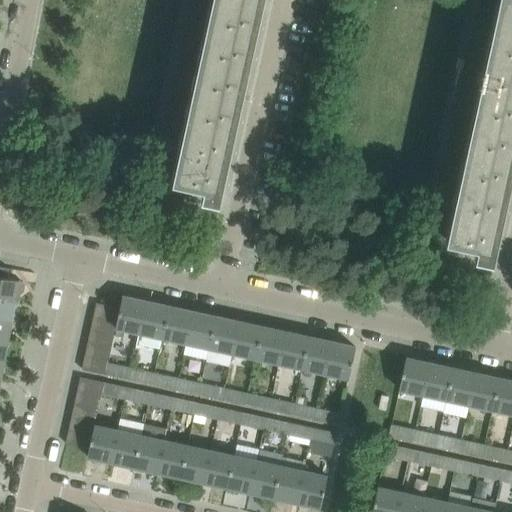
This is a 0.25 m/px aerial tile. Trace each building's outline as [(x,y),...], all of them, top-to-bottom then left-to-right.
[(213,0),(173,182),(204,188),(202,198),(201,198),(201,199),(219,203),(219,202),(218,202),(220,191),(216,190),(257,0),(213,0)] [(489,250),(511,145),(511,0),(499,0),(447,241),(478,248),(475,257),(475,258),(493,262),(493,261),(492,261),(494,251),(489,250)] [(0,297),(15,300),(17,293),(20,293),(23,291),(24,284),(22,281),(19,281),(19,280),(7,278),(9,268),(0,266),(0,297)] [(114,334),(112,340),(136,345),(138,332),(145,301),(122,296),(119,308),(116,321),(114,334)] [(0,297),(0,318),(12,320),(15,300),(0,297)] [(168,306),(145,301),(138,332),(162,337),(168,306)] [(93,316),(116,321),(119,308),(96,302),(93,316)] [(162,337),(185,342),(192,311),(168,306),(162,337)] [(215,316),(192,311),(185,342),(208,347),(215,316)] [(93,316),(90,329),(114,334),(116,321),(93,316)] [(208,347),(232,352),(238,321),(215,316),(208,347)] [(0,339),(8,341),(12,320),(0,318),(0,339)] [(262,326),(238,321),(232,352),(255,357),(262,326)] [(255,357),(278,363),(285,331),(262,326),(255,357)] [(111,347),(114,334),(90,329),(87,342),(111,347)] [(308,336),(285,331),(278,363),(302,368),(308,336)] [(302,368),(325,373),(332,341),(308,336),(302,368)] [(355,346),(332,341),(325,373),(348,378),(355,346)] [(87,342),(84,356),(108,361),(111,347),(87,342)] [(107,363),(121,366),(125,350),(111,347),(108,361),(107,363)] [(105,374),(107,363),(108,361),(84,356),(82,369),(105,374)] [(429,363),(405,357),(397,398),(421,403),(429,363)] [(128,379),(130,368),(121,366),(107,363),(105,374),(128,379)] [(421,403),(420,406),(442,411),(452,368),(429,363),(421,403)] [(151,384),(154,373),(130,368),(128,379),(151,384)] [(442,411),(442,413),(465,418),(468,404),(475,373),(452,368),(442,411)] [(175,389),(177,378),(154,373),(151,384),(175,389)] [(468,404),(492,409),(498,378),(475,373),(468,404)] [(80,377),(77,390),(100,395),(101,393),(103,382),(80,377)] [(198,394),(200,383),(177,378),(175,389),(198,394)] [(492,409),(511,413),(511,380),(498,378),(492,409)] [(103,382),(101,393),(124,398),(127,387),(103,382)] [(221,399),(224,389),(200,383),(198,394),(221,399)] [(124,398),(147,403),(150,392),(127,387),(124,398)] [(245,405),(247,394),(224,389),(221,399),(245,405)] [(77,390),(74,403),(98,408),(100,395),(77,390)] [(150,392),(147,403),(171,408),(173,397),(150,392)] [(268,410),(270,399),(247,394),(245,405),(268,410)] [(171,408),(194,413),(196,402),(173,397),(171,408)] [(291,415),(294,404),(270,399),(268,410),(291,415)] [(196,402),(194,413),(217,418),(220,407),(196,402)] [(74,403),(71,417),(95,422),(98,408),(74,403)] [(315,420),(317,409),(294,404),(291,415),(315,420)] [(217,418),(241,423),(243,412),(220,407),(217,418)] [(338,425),(340,414),(317,409),(315,420),(338,425)] [(241,423),(264,428),(266,417),(243,412),(241,423)] [(71,417),(68,430),(92,435),(94,425),(95,422),(71,417)] [(266,417),(264,428),(287,433),(290,422),(266,417)] [(287,433),(311,438),(313,428),(290,422),(287,433)] [(140,435),(134,466),(157,471),(164,440),(166,428),(143,423),(140,435)] [(110,461),(117,430),(94,425),(92,435),(89,448),(87,456),(110,461)] [(415,430),(391,425),(388,436),(413,441),(415,430)] [(313,428),(311,438),(334,444),(336,433),(313,428)] [(65,443),(89,448),(92,435),(68,430),(65,443)] [(110,461),(134,466),(140,435),(117,430),(110,461)] [(437,435),(415,430),(413,441),(435,446),(437,435)] [(460,440),(437,435),(435,446),(458,451),(460,440)] [(157,471),(180,476),(187,445),(164,440),(157,471)] [(481,456),(484,445),(460,440),(458,451),(481,456)] [(410,449),(387,444),(384,455),(407,460),(410,449)] [(210,450),(187,445),(180,476),(204,481),(210,450)] [(507,450),(484,445),(481,456),(505,461),(507,450)] [(410,449),(407,460),(431,465),(433,454),(410,449)] [(204,481),(227,487),(234,455),(210,450),(204,481)] [(433,454),(431,465),(454,470),(456,459),(433,454)] [(257,460),(234,455),(227,487),(250,492),(257,460)] [(456,459),(454,470),(477,475),(480,464),(456,459)] [(250,492),(273,497),(280,465),(257,460),(250,492)] [(480,464),(477,475),(501,480),(503,469),(480,464)] [(304,471),(280,465),(273,497),(297,502),(304,471)] [(511,470),(503,469),(501,480),(511,482),(511,470)] [(297,502),(320,507),(327,476),(304,471),(297,502)] [(377,487),(371,511),(396,511),(400,492),(377,487)] [(396,511),(420,511),(424,497),(400,492),(396,511)] [(424,497),(420,511),(444,511),(447,502),(424,497)] [(470,507),(469,511),(493,511),(494,511),(496,502),(473,497),(470,507)] [(444,511),(469,511),(470,507),(447,502),(444,511)]
